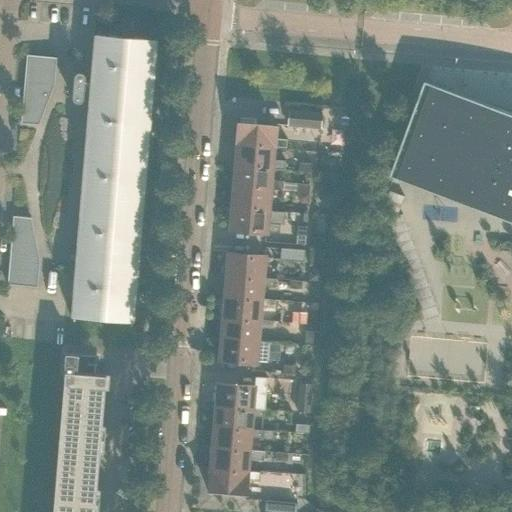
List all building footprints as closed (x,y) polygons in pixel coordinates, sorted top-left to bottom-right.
[(153,40),(98,35),(98,27),(97,27),(72,323),(74,323),(75,315),(130,319),(129,327),(131,328),(133,302),(155,32),(154,32),(153,40)] [(38,124),(54,85),(56,57),(26,55),(20,123),(38,124)] [(76,102),(78,102),(79,102),(80,102),(80,101),(81,101),(82,100),(83,99),(83,98),(83,97),(85,77),(85,76),(85,75),(84,74),(84,73),(83,72),(81,71),(80,71),(78,71),(77,71),(76,72),(74,73),(74,74),(74,75),(73,76),(72,96),(72,97),(72,99),(73,100),(74,101),(75,101),(76,102)] [(511,112),(428,82),(428,84),(429,85),(396,175),(395,175),(394,177),(511,219),(511,112)] [(321,129),(322,112),(288,109),(286,126),(321,129)] [(236,145),(274,148),(274,146),(286,147),(286,139),(274,138),(275,126),(255,124),(256,119),(239,118),(236,145)] [(273,159),(274,148),(236,145),(235,166),(272,169),(272,168),(284,169),(285,160),(273,159)] [(310,172),(311,163),(299,162),(298,171),(310,172)] [(271,180),(272,169),(235,166),(233,187),(270,190),(270,189),(283,190),(283,181),(271,180)] [(308,192),(309,184),(297,183),(296,191),(308,192)] [(269,210),(270,190),(233,187),(231,207),(269,210)] [(307,205),(308,193),(300,192),(299,204),(307,205)] [(268,223),(269,210),(231,207),(230,229),(267,232),(279,232),(280,224),(268,223)] [(424,320),(439,315),(402,214),(387,219),(424,320)] [(37,286),(39,259),(31,217),(13,216),(7,284),(37,286)] [(297,225),(296,243),(305,244),(306,225),(297,225)] [(311,238),(311,246),(324,246),(324,238),(311,238)] [(303,261),(304,250),(281,248),(280,259),(303,261)] [(226,275),(263,278),(265,256),(228,253),(226,275)] [(309,273),(308,280),(320,281),(321,270),(314,269),(309,273)] [(275,279),(263,278),(226,275),(224,295),(262,298),(263,286),(274,287),(275,279)] [(301,289),(301,281),(289,280),(289,288),(301,289)] [(273,299),(262,298),(224,295),(222,316),(260,319),(261,307),(273,308),(273,299)] [(293,312),(292,322),(298,323),(305,323),(305,313),(293,312)] [(258,340),(260,319),(222,316),(221,337),(258,340)] [(297,331),(298,323),(292,322),(286,322),(285,330),(297,331)] [(305,330),(304,342),(312,343),(313,331),(305,330)] [(268,341),(258,340),(221,337),(219,359),(256,362),(256,361),(266,362),(268,341)] [(94,511),(106,374),(95,373),(96,364),(89,363),(90,355),(78,354),(65,353),(64,372),(69,372),(57,511),(94,511)] [(294,374),(295,365),(283,364),(282,373),(294,374)] [(253,408),(265,409),(266,387),(217,383),(215,404),(253,407),(253,408)] [(310,412),(312,384),(298,383),(296,411),(310,412)] [(264,417),(265,409),(253,408),(253,407),(215,404),(214,425),(251,428),(252,416),(264,417)] [(308,432),(309,424),(294,423),(294,431),(308,432)] [(251,429),(251,428),(214,425),(212,446),(249,449),(250,437),(262,438),(263,430),(251,429)] [(249,449),(212,446),(210,467),(248,470),(248,459),(264,460),(264,451),(249,449)] [(287,461),(287,452),(275,451),(274,460),(287,461)] [(248,470),(210,467),(208,494),(225,495),(225,490),(246,492),(247,479),(259,480),(259,471),(248,470)] [(264,511),(296,511),(297,503),(265,500),(265,506),(264,511)]
